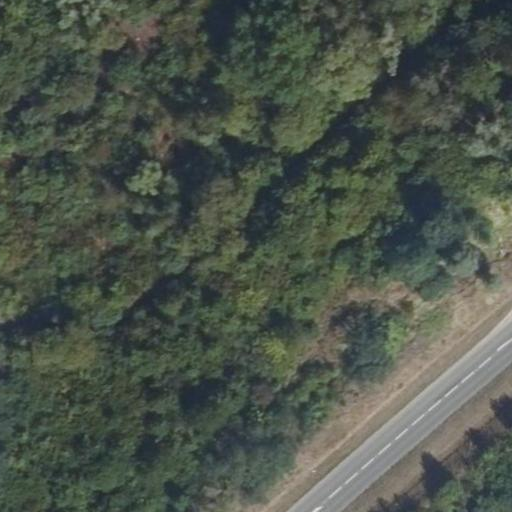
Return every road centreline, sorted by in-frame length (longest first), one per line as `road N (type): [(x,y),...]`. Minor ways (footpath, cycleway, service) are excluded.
road 1 (unknown): [(424,415),(0,419)]
road 2 (secondary): [(511,340),(312,511)]
